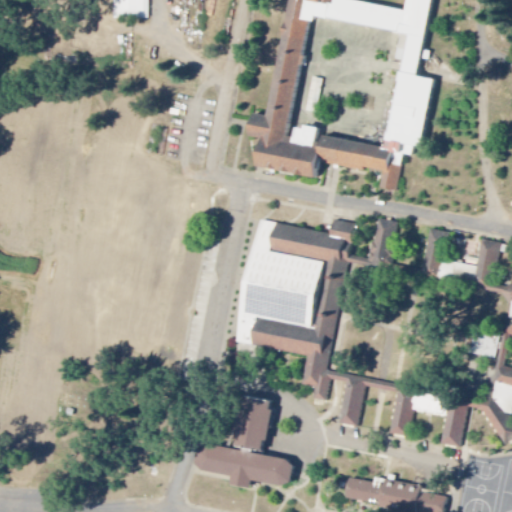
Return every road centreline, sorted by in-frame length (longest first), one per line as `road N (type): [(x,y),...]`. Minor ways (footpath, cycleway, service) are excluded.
road 1 (residential): [(247,183),(215,167),(247,0),(488,20),(487,151),(505,231)]
road 2 (track): [(228,92),(164,33),(117,28),(0,76),(3,248),(47,254),(36,284),(0,278)]
road 3 (residential): [(247,183),(174,511)]
road 4 (residential): [(511,232),(247,183)]
road 5 (residential): [(0,507),(164,511)]
